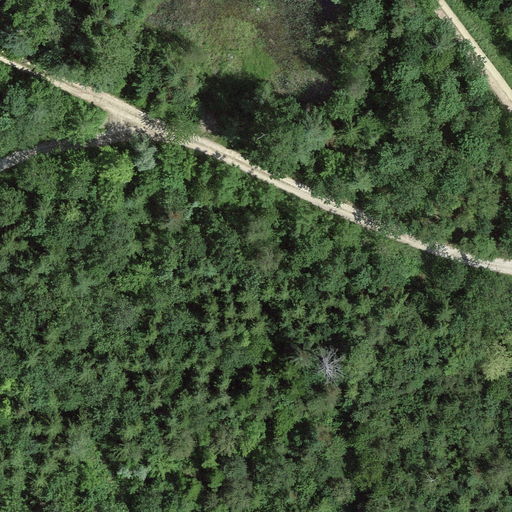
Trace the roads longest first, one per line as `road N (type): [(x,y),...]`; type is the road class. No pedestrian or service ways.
road 1 (track): [(511,269),(440,252),(163,133)]
road 2 (track): [(163,133),(0,53)]
road 3 (track): [(0,169),(52,151),(163,133)]
road 4 (track): [(511,106),(431,0)]
